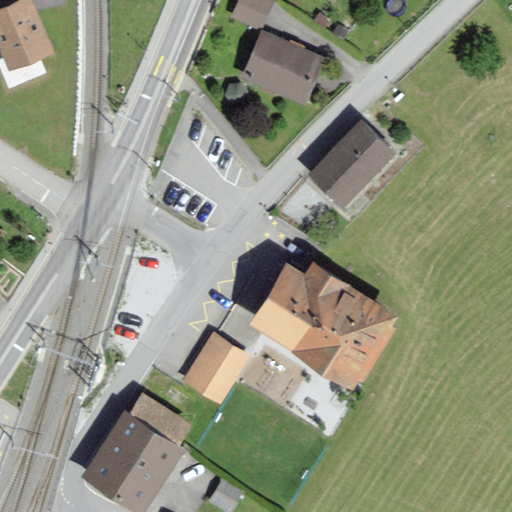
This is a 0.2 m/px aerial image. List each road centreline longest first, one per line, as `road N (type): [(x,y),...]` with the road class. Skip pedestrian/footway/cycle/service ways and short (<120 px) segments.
road 1 (residential): [(211,257),(77,457),(73,486),(88,502)]
road 2 (residential): [(462,0),(263,196)]
road 3 (unclassified): [(222,244),(161,186),(209,137),(263,196)]
road 4 (secondary): [(107,190),(193,0)]
road 5 (secondary): [(0,361),(90,216)]
road 6 (residential): [(107,190),(211,257)]
